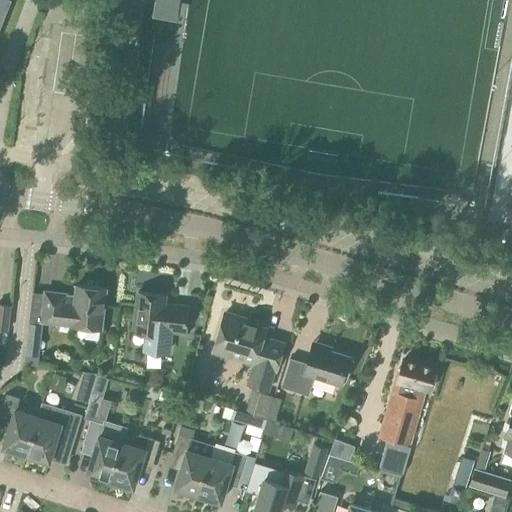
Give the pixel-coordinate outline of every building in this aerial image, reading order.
[(0,0),(0,32),(13,0),(0,0)] [(178,19),(180,0),(155,0),(153,16),(178,19)] [(46,294),(34,292),(31,319),(61,323),(61,320),(73,322),(73,324),(102,328),(107,288),(77,284),(76,298),(66,297),(67,293),(46,290),(46,294)] [(166,295),(139,292),(134,331),(149,333),(148,348),(171,350),(174,331),(186,332),(189,306),(170,304),(170,306),(165,305),(166,295)] [(0,329),(9,330),(11,306),(0,304),(0,329)] [(225,313),(215,346),(213,353),(251,365),(245,383),(270,391),(285,342),(264,336),(267,326),(225,313)] [(282,386),(309,395),(315,375),(341,383),(350,355),(331,350),(332,347),(314,341),(307,363),(291,358),(282,386)] [(40,346),(28,344),(26,362),(38,364),(40,346)] [(429,388),(435,367),(405,358),(399,380),(403,381),(399,392),(393,390),(379,437),(410,445),(427,388),(429,388)] [(94,386),(98,373),(85,371),(81,382),(94,386)] [(274,421),(282,399),(252,390),(244,412),(252,414),(248,426),(262,430),(266,418),(274,421)] [(27,453),(39,415),(17,408),(21,397),(8,393),(0,417),(12,420),(4,446),(27,453)] [(90,396),(85,414),(95,417),(101,400),(90,396)] [(79,414),(42,403),(39,415),(27,453),(50,460),(58,434),(72,439),(79,414)] [(104,420),(103,422),(92,419),(84,443),(96,446),(88,472),(111,479),(124,436),(127,427),(104,420)] [(449,452),(453,423),(441,421),(437,450),(449,452)] [(199,494),(210,456),(189,449),(195,429),(182,425),(172,457),(184,461),(176,487),(199,494)] [(124,436),(111,479),(134,486),(142,460),(154,464),(161,440),(133,432),(131,438),(124,436)] [(210,456),(199,494),(222,501),(230,475),(241,478),(248,455),(236,451),(214,444),(210,456)] [(318,476),(327,448),(313,444),(304,472),(318,476)] [(468,485),(505,497),(511,479),(484,471),(490,451),(481,448),(475,468),(474,467),(468,485)] [(474,460),(461,456),(448,495),(462,500),(474,460)] [(255,461),(246,490),(260,494),(255,511),(257,511),(281,511),(286,495),(297,499),(310,503),(317,480),(304,476),(284,470),(255,461)] [(430,501),(432,492),(442,495),(449,474),(427,468),(418,497),(430,501)] [(320,491),(313,511),(333,511),(338,497),(320,491)] [(409,511),(410,511),(381,503),(379,511),(349,503),(346,511),(409,511)]
